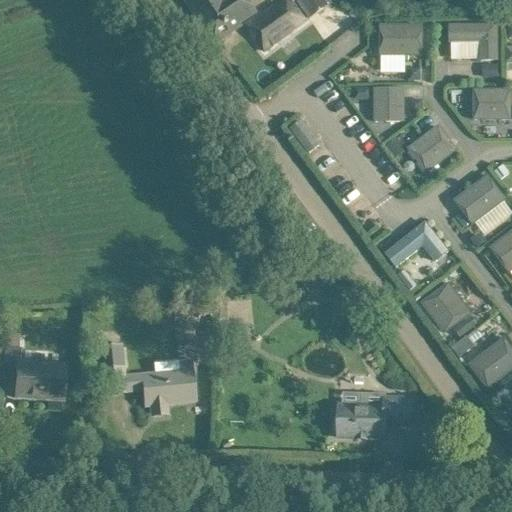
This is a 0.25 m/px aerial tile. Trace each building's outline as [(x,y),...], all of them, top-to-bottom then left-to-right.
[(185,0),(213,41),(220,36),(222,39),(240,27),(238,23),(256,12),(248,0),(185,0)] [(296,6),(291,0),(286,0),(247,27),(265,52),(307,21),(296,6)] [(298,4),(311,22),(332,7),(327,0),(291,0),(296,6),(298,4)] [(497,61),(497,26),(450,27),(451,30),(449,33),(449,37),(451,40),(451,43),(481,43),(481,61),(497,61)] [(421,56),(422,27),(381,27),(381,56),(394,56),(396,57),(398,57),(400,56),(421,56)] [(497,66),(486,67),(486,78),(497,78),(497,66)] [(419,70),(408,70),(409,81),(420,81),(419,70)] [(404,90),(375,90),(375,123),(400,122),(400,119),(404,119),(404,90)] [(511,121),(511,92),(474,91),(474,120),(511,121)] [(422,102),(411,102),(411,113),(422,113),(422,102)] [(301,123),(292,130),(309,153),(319,146),(301,123)] [(456,151),(438,128),(409,150),(427,173),(456,151)] [(407,132),(398,139),(405,147),(414,140),(407,132)] [(502,166),(495,172),(501,180),(508,174),(502,166)] [(488,177),(455,202),(473,225),(505,201),(488,177)] [(448,252),(426,223),(386,255),(396,268),(423,246),(435,262),(448,252)] [(511,233),(491,249),(493,251),(494,254),(496,257),(499,259),(503,264),(503,267),(505,270),(508,271),(510,273),(511,271),(511,233)] [(475,237),(471,240),(477,248),(485,242),(482,238),(475,237)] [(406,275),(399,280),(410,294),(417,289),(406,275)] [(305,276),(295,283),(306,300),(316,294),(305,276)] [(442,290),(423,305),(445,334),(471,314),(453,292),(453,289),(450,285),(447,284),(443,288),(442,290)] [(469,321),(455,331),(460,338),(474,327),(469,321)] [(476,331),(453,349),(460,357),(473,347),(472,345),(481,338),(476,331)] [(64,366),(17,364),(19,332),(6,332),(4,368),(17,369),(16,398),(62,401),(64,366)] [(498,345),(471,366),(488,389),(511,371),(511,349),(510,346),(509,344),(506,339),(503,339),(499,342),(498,345)] [(191,358),(173,360),(173,357),(153,359),(154,374),(129,376),(130,393),(143,392),(145,407),(150,407),(151,416),(171,414),(170,405),(195,402),(191,358)] [(123,367),(101,369),(103,396),(126,394),(130,393),(129,376),(124,376),(123,367)] [(412,400),(386,399),(385,407),(339,406),(339,419),(334,422),(334,432),(338,434),(338,438),(356,439),(356,440),(367,440),(367,439),(385,440),(386,424),(411,425),(412,400)]
